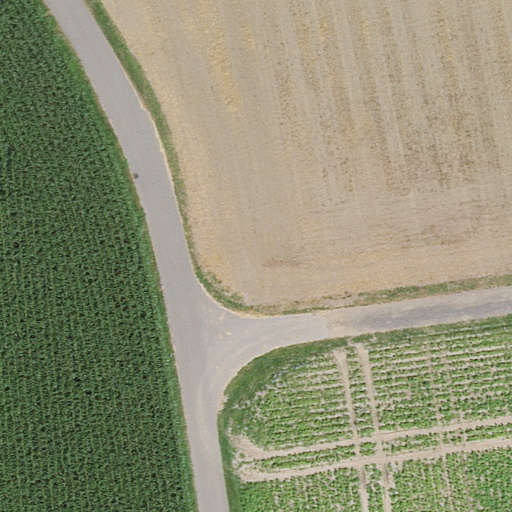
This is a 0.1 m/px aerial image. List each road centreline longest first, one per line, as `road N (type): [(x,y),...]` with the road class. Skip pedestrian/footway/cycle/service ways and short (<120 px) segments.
road 1 (unclassified): [(207,511),(182,346),(139,169),(54,0)]
road 2 (track): [(511,299),(182,346)]
